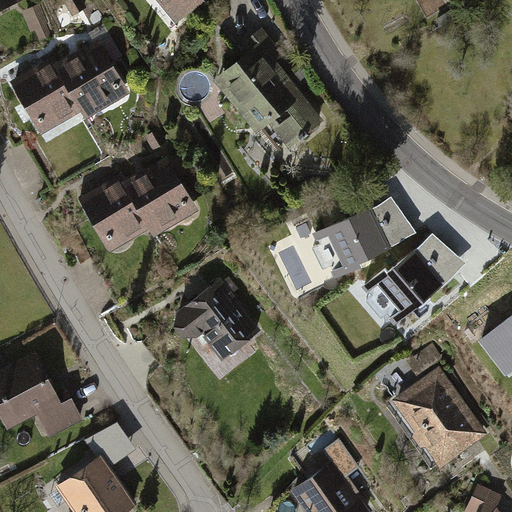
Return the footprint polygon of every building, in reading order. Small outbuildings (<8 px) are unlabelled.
[(0,0),(0,9),(21,1),(20,0),(0,0)] [(157,0),(174,21),(200,0),(157,0)] [(285,50),(264,24),(246,38),(251,44),(212,76),(255,129),(269,118),(291,145),(327,116),(278,56),(285,50)] [(129,90),(97,39),(54,65),(48,54),(7,78),(40,134),(82,109),(86,116),(129,90)] [(200,209),(167,155),(125,180),(120,173),(80,197),(112,249),(154,224),(160,233),(200,209)] [(419,231),(390,196),(313,231),(317,241),(309,245),(322,273),(330,269),(334,278),(364,264),(361,257),(419,231)] [(397,321),(467,261),(435,232),(389,271),(386,268),(365,286),(371,293),(364,298),(382,319),(390,312),(397,321)] [(261,327),(222,278),(189,304),(228,353),(261,327)] [(511,317),(484,340),(510,373),(511,370),(511,317)] [(48,435),(83,418),(70,393),(59,399),(36,352),(0,369),(0,415),(7,430),(38,415),(48,435)] [(485,430),(442,365),(393,397),(436,462),(485,430)] [(74,511),(125,511),(135,506),(102,454),(56,483),(74,511)] [(357,511),(366,505),(330,459),(273,504),(279,511),(357,511)] [(478,511),(497,511),(491,503),(478,511)]
